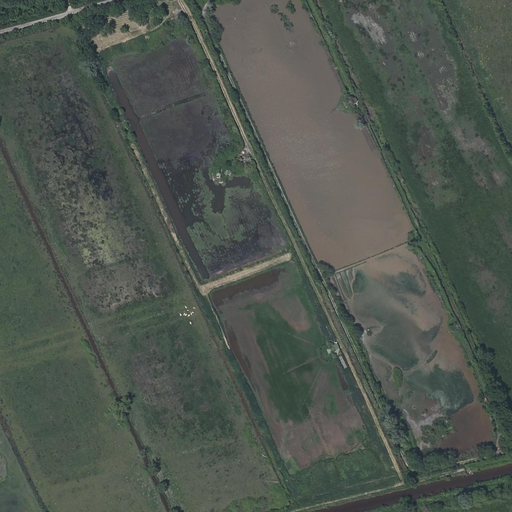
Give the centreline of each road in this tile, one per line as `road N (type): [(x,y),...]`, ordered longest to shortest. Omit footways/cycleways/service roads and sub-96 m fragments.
road 1 (track): [(153,0),(380,502),(511,469)]
road 2 (unclassified): [(0,33),(128,0)]
